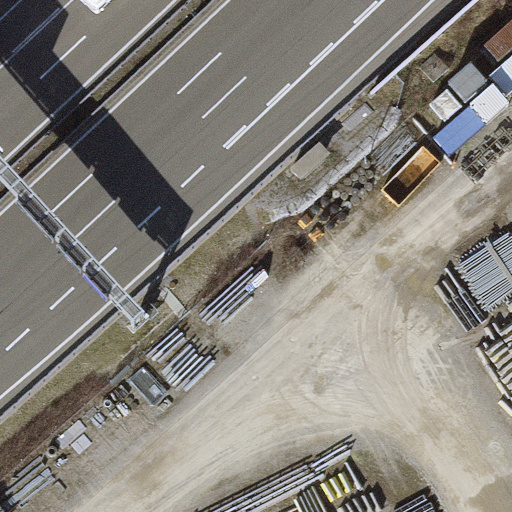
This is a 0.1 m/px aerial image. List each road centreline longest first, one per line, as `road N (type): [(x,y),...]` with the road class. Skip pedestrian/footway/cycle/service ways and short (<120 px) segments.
road 1 (motorway): [(35,255),(286,119),(412,0)]
road 2 (motorway): [(35,255),(304,0)]
